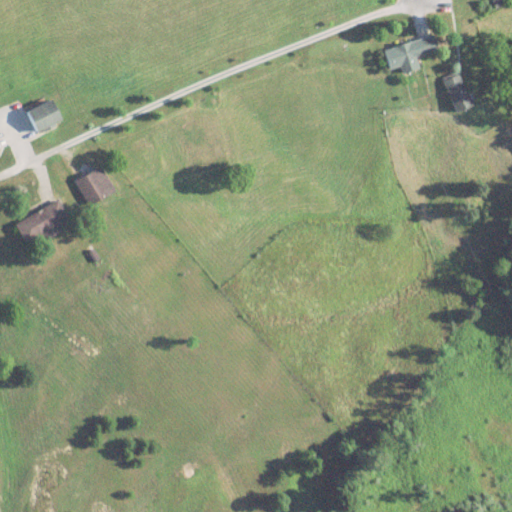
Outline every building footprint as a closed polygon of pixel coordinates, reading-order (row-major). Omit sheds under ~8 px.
[(386,49),(392,70),(402,67),(404,75),(422,70),(418,58),(440,52),(436,35),(386,49)] [(456,113),(474,107),(461,72),(444,78),(456,113)] [(39,132),(64,120),(55,99),(29,110),(39,132)] [(90,207),(116,192),(102,166),(76,181),(90,207)] [(15,222),(26,245),(71,224),(60,201),(15,222)]
